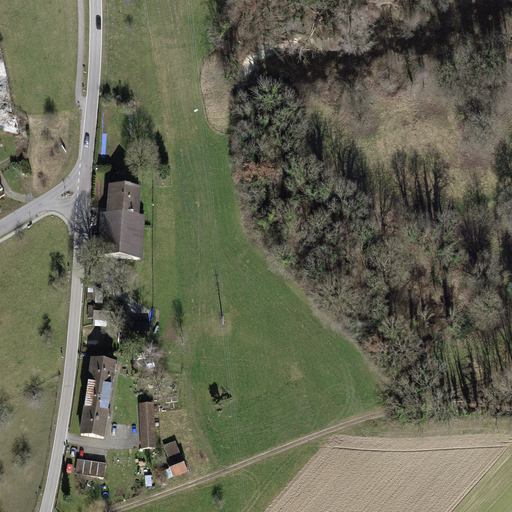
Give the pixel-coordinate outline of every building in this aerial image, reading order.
[(138,79),(120,79),(121,96),(139,96),(138,79)] [(109,215),(142,218),(145,190),(112,187),(109,215)] [(142,218),(109,215),(102,215),(99,255),(143,259),(147,218),(142,218)] [(150,306),(95,305),(95,326),(104,326),(104,321),(121,321),(120,341),(150,342),(150,306)] [(429,339),(420,347),(426,354),(435,346),(429,339)] [(117,363),(92,360),(82,433),(107,437),(117,363)] [(155,404),(138,405),(140,448),(156,447),(155,404)] [(168,460),(164,462),(171,479),(190,472),(178,441),(163,447),(168,460)] [(107,464),(78,460),(75,475),(105,479),(107,464)]
